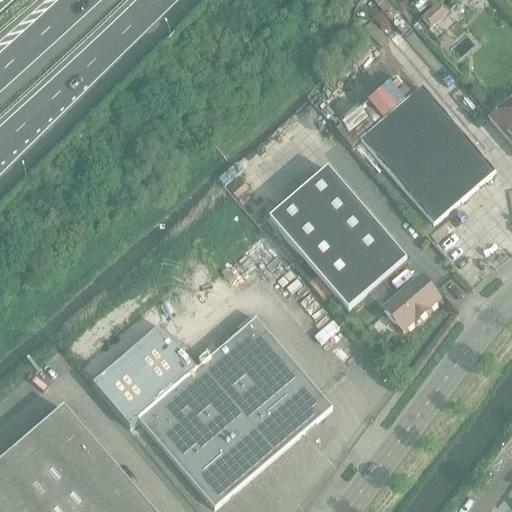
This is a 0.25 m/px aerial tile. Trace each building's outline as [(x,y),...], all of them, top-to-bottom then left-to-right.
[(495,178),(422,93),(360,146),(433,231),(495,178)] [(511,103),(489,124),(511,150),(511,103)] [(407,265),(328,173),(269,224),(348,316),(407,265)] [(402,336),(440,304),(421,282),(383,314),(402,336)] [(160,331),(92,390),(129,432),(138,425),(212,511),(216,511),(332,412),(322,400),(256,323),(197,374),(160,331)] [(149,511),(64,413),(0,468),(0,511),(149,511)]
